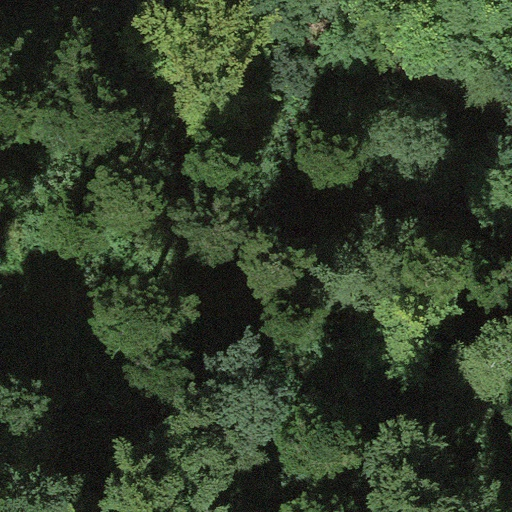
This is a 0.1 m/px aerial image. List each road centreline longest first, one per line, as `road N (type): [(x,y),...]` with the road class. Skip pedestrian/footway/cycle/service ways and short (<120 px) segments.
road 1 (track): [(511,115),(289,35),(122,0)]
road 2 (track): [(197,511),(102,360),(0,261)]
